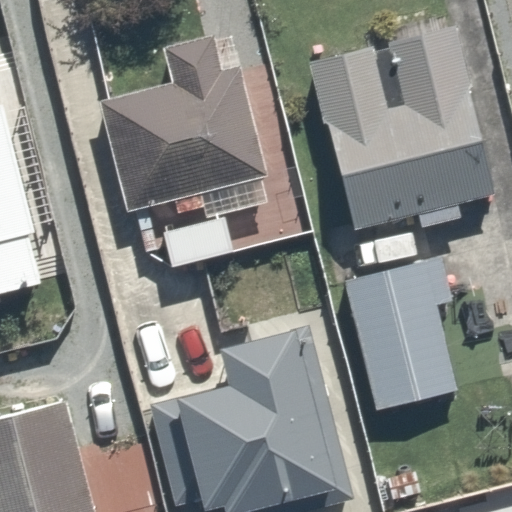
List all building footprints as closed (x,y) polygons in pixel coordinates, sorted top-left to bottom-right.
[(169,79),(100,97),(128,207),(267,171),(229,24),(159,42),(169,79)] [(309,72),(356,228),(508,182),(462,27),(309,72)] [(0,110),(0,235),(75,219),(48,100),(0,110)] [(434,263),(341,281),(367,411),(460,393),(434,263)] [(177,270),(52,300),(77,400),(201,370),(177,270)] [(241,379),(189,391),(215,511),(225,511),(358,483),(321,315),(232,335),(241,379)] [(94,511),(66,398),(0,415),(0,511),(94,511)]
